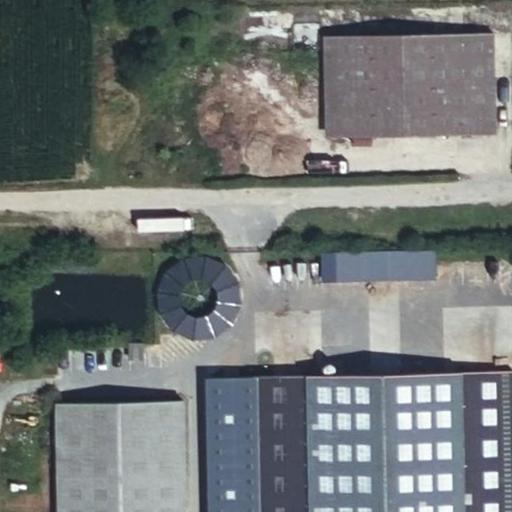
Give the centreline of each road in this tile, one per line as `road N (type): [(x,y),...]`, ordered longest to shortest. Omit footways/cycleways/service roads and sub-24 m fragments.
road 1 (unclassified): [(0,201),(511,184)]
road 2 (unknown): [(218,511),(221,422),(210,345),(201,319),(116,199)]
